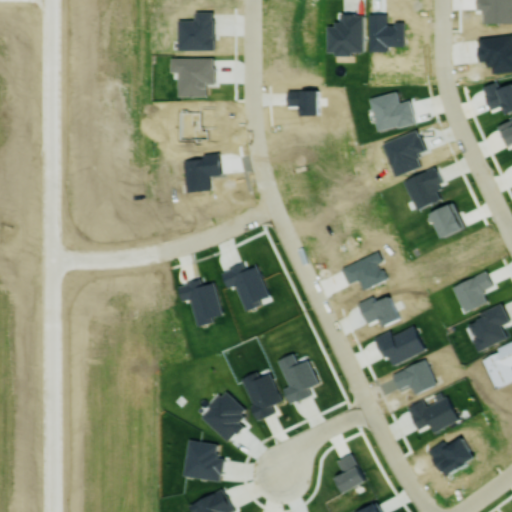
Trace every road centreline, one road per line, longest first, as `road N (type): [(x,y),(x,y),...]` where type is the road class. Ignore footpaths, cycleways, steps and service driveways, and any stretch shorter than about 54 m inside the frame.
road 1 (residential): [(434,511),(369,409),(273,204),(253,143),(251,0)]
road 2 (residential): [(51,511),(51,259)]
road 3 (residential): [(511,237),(453,114),(443,0)]
road 4 (residential): [(51,242),(50,0)]
road 5 (residential): [(51,259),(188,244),(275,207)]
